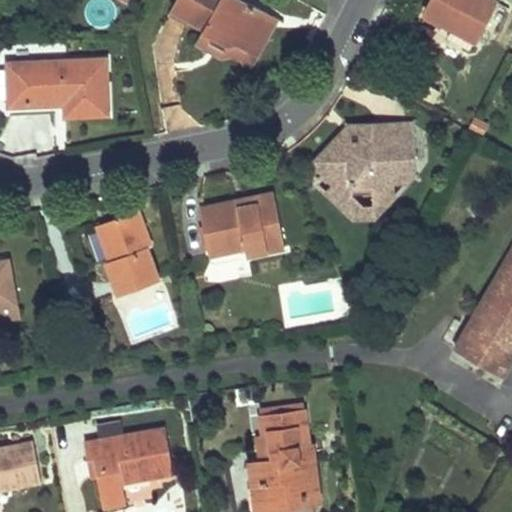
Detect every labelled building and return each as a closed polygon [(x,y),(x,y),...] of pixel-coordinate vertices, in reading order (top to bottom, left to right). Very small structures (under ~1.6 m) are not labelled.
[(176,0),(171,11),(205,29),(197,43),(222,58),(233,55),(243,61),(270,14),(246,1),(246,0),(176,0)] [(433,0),(426,13),(444,23),(447,17),(478,33),(495,0),(433,0)] [(426,13),(424,18),(441,27),(444,23),(426,13)] [(270,14),(243,61),(254,68),(280,20),(270,14)] [(447,17),(444,23),(453,27),(451,32),(473,43),(478,33),(447,17)] [(6,63),(8,108),(64,105),(64,120),(108,118),(107,59),(6,63)] [(316,162),(317,178),(329,176),(335,184),(334,201),(347,200),(352,195),(373,195),(373,206),(387,206),(391,200),(391,181),(409,182),(415,176),(414,124),(362,125),(362,142),(351,143),(352,137),(339,139),(316,162)] [(350,125),(339,139),(352,137),(351,143),(362,142),(362,125),(350,125)] [(317,185),(334,201),(335,184),(329,176),(317,178),(317,185)] [(391,181),(391,200),(409,182),(391,181)] [(239,200),(240,208),(276,201),(274,193),(239,200)] [(202,216),(212,261),(285,247),(276,201),(240,208),(239,200),(219,204),(220,212),(202,216)] [(353,218),(377,217),(387,206),(373,206),(355,206),(347,200),(334,201),(353,218)] [(200,208),(202,216),(220,212),(219,204),(200,208)] [(106,262),(119,295),(159,280),(147,248),(152,247),(138,210),(104,223),(117,258),(111,260),(106,262)] [(111,260),(117,258),(104,223),(99,225),(111,260)] [(511,253),(455,350),(501,378),(511,359),(511,253)] [(0,307),(16,305),(9,262),(0,263),(0,307)] [(16,305),(0,307),(0,323),(18,320),(16,305)] [(304,408),(296,410),(298,422),(306,421),(304,408)] [(251,460),(257,511),(306,504),(305,494),(315,493),(306,421),(298,422),(296,410),(260,415),(262,434),(270,433),(274,456),(261,458),(251,460)] [(86,443),(89,462),(95,460),(98,475),(104,508),(127,504),(124,484),(174,475),(165,428),(86,443)] [(258,435),(261,458),(274,456),(270,433),(262,434),(258,435)] [(0,483),(3,483),(3,490),(41,482),(34,443),(0,449),(0,483)] [(89,462),(91,476),(98,475),(95,460),(89,462)] [(305,494),(306,504),(317,503),(315,493),(305,494)]
